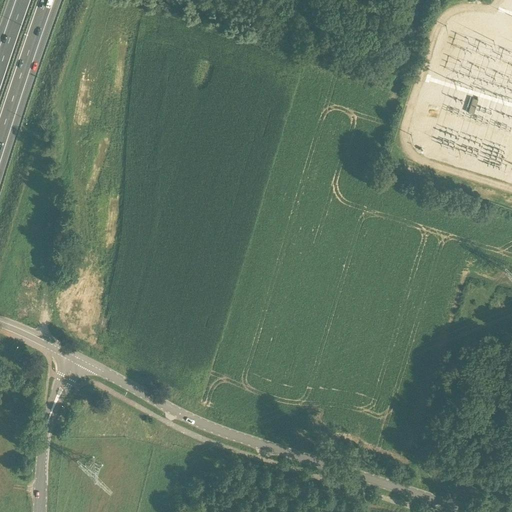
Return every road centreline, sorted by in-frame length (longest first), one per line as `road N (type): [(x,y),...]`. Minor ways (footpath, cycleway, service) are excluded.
road 1 (tertiary): [(461,511),(70,381)]
road 2 (motorway): [(0,151),(50,0)]
